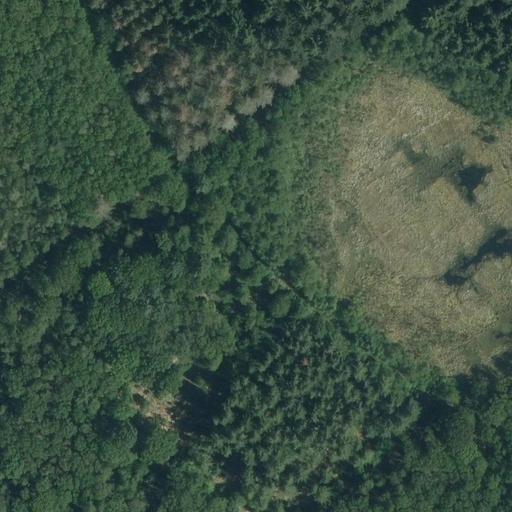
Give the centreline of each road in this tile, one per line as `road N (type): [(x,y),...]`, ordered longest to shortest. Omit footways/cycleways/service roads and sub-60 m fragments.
road 1 (track): [(85,0),(174,158),(285,266),(432,386),(511,414)]
road 2 (track): [(399,0),(0,287)]
